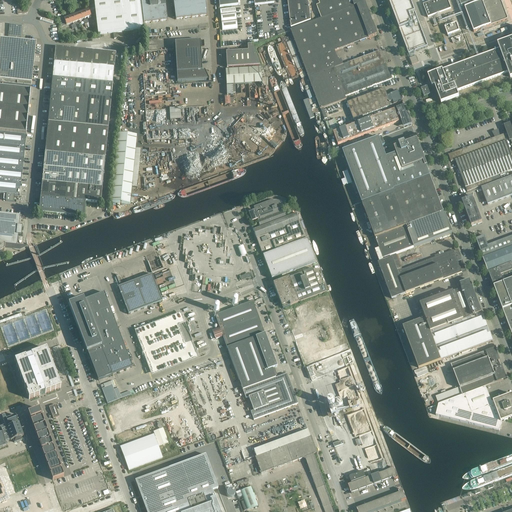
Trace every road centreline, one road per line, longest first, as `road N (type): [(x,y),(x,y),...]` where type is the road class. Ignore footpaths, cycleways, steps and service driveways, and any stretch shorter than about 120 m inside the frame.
road 1 (unclassified): [(348,511),(235,210)]
road 2 (unknown): [(29,214),(58,222),(96,215),(110,147),(116,48),(42,43)]
road 3 (unclassified): [(511,367),(422,127)]
road 4 (unclassified): [(30,207),(45,47),(31,16)]
road 5 (unclassified): [(422,127),(374,0)]
